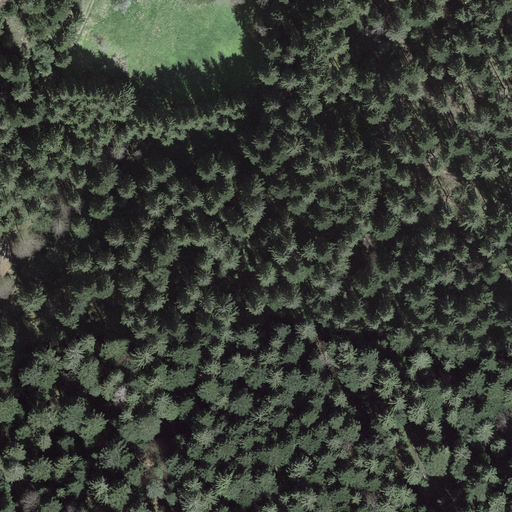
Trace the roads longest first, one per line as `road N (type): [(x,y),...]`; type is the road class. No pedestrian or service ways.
road 1 (track): [(435,511),(404,442),(394,361),(370,305),(365,267),(401,67)]
road 2 (track): [(0,161),(93,0)]
road 3 (track): [(456,103),(401,67),(427,20),(455,0)]
